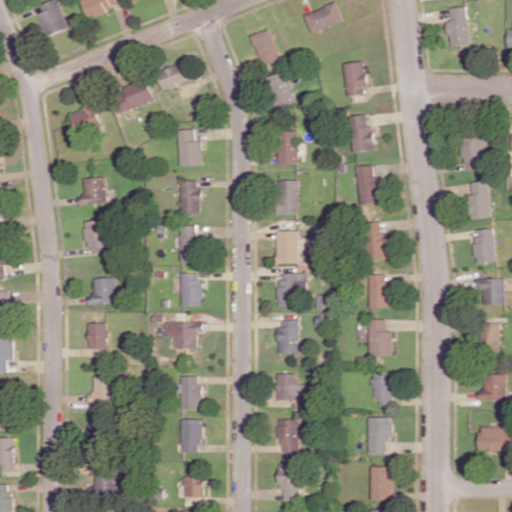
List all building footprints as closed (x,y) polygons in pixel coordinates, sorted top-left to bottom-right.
[(46,11),(40,13),(48,35),(70,27),(59,0),(52,0),(43,3),(46,11)] [(83,0),(89,17),(121,5),(118,0),(83,0)] [(313,32),(344,20),(337,1),(306,13),(313,32)] [(452,7),(453,19),(449,20),(452,46),(472,44),(468,5),(452,7)] [(262,64),(280,59),(272,28),(254,33),(262,64)] [(346,62),(349,95),(369,94),(366,60),(346,62)] [(159,70),(164,89),(189,81),(184,63),(159,70)] [(276,107),(294,104),(288,71),(270,75),(276,107)] [(123,111),(156,99),(148,78),(115,91),(123,111)] [(85,108),(71,113),(78,132),(103,123),(94,98),(83,102),(85,108)] [(368,125),(368,114),(353,114),(354,150),(376,150),(375,124),(368,125)] [(182,165),(205,165),(204,139),(197,140),(197,128),(181,129),(182,165)] [(298,130),(280,130),(281,163),(299,162),(298,130)] [(488,167),(484,133),(463,136),(467,170),(488,167)] [(358,166),(363,203),(381,201),(376,163),(358,166)] [(108,202),(107,176),(83,177),(84,203),(108,202)] [(183,212),(203,212),(202,179),(182,179),(183,212)] [(300,179),(279,179),(280,214),(300,213),(300,179)] [(473,181),(474,193),(470,194),(473,218),(494,216),(490,180),(473,181)] [(86,220),(87,253),(110,252),(109,219),(86,220)] [(386,220),(369,221),(370,259),(387,258),(386,220)] [(198,224),(181,225),(182,261),(199,261),(198,224)] [(476,228),(478,262),(497,261),(496,227),(476,228)] [(301,230),(280,230),(280,262),(301,262),(301,230)] [(202,271),(182,272),(183,305),(203,305),(202,271)] [(310,272),(280,273),(281,306),(299,306),(299,291),(310,291),(310,272)] [(372,307),(393,306),(392,280),(387,281),(387,273),(371,274),(372,307)] [(95,292),(89,293),(90,304),(116,303),(116,277),(95,277),(95,292)] [(506,277),(481,277),(481,303),(507,303),(506,277)] [(10,290),(0,289),(0,327),(11,328),(10,290)] [(395,354),(394,330),(389,330),(389,318),(371,319),(372,355),(395,354)] [(301,352),(301,319),(281,319),(280,352),(301,352)] [(168,321),(168,336),(177,335),(177,348),(202,347),(202,321),(168,321)] [(90,348),(110,348),(110,322),(90,322),(90,348)] [(501,323),(483,322),(482,349),(500,350),(501,323)] [(0,370),(9,371),(9,359),(16,359),(15,335),(0,335),(0,370)] [(382,397),(382,404),(395,404),(396,371),(376,371),(375,397),(382,397)] [(297,372),(278,373),(279,404),(298,404),(298,394),(305,394),(305,384),(298,384),(297,372)] [(507,373),(483,373),(484,399),(508,399),(507,373)] [(90,401),(117,401),(118,376),(96,375),(96,390),(90,390),(90,401)] [(203,375),(184,375),(183,408),(202,408),(203,375)] [(0,420),(9,421),(8,389),(0,389),(0,420)] [(388,452),(387,441),(393,441),(393,416),(371,416),(371,453),(388,452)] [(90,440),(106,440),(106,418),(91,418),(90,440)] [(182,451),(203,451),(203,418),(183,418),(182,451)] [(300,452),(300,418),(281,418),(280,452),(300,452)] [(481,450),(511,449),(511,420),(494,421),(494,426),(481,426),(481,450)] [(15,437),(0,436),(0,463),(3,463),(3,471),(16,471),(15,437)] [(281,499),(301,500),(302,463),(282,462),(281,499)] [(393,465),(373,466),(374,499),(394,499),(393,465)] [(95,498),(118,498),(118,469),(95,470),(95,498)] [(205,470),(186,470),(185,495),(204,496),(205,470)] [(12,511),(14,484),(0,483),(0,511),(12,511)]
